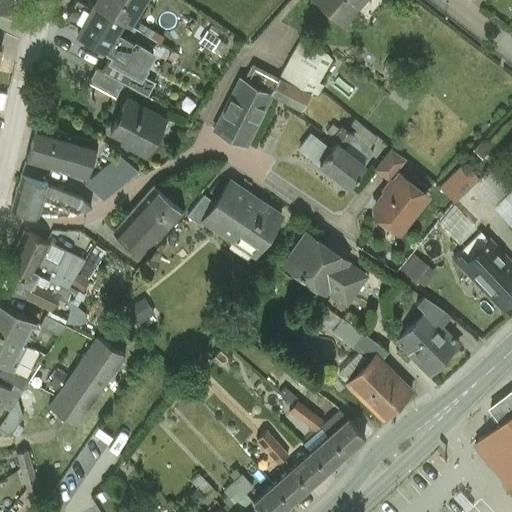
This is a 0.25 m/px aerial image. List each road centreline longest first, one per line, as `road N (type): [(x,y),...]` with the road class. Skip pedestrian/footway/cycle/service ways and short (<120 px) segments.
road 1 (residential): [(0,220),(79,221),(204,147),(263,167)]
road 2 (residential): [(46,0),(0,191)]
road 3 (secondary): [(457,401),(405,428),(375,457),(351,498)]
road 4 (secondary): [(351,498),(421,446),(457,401)]
